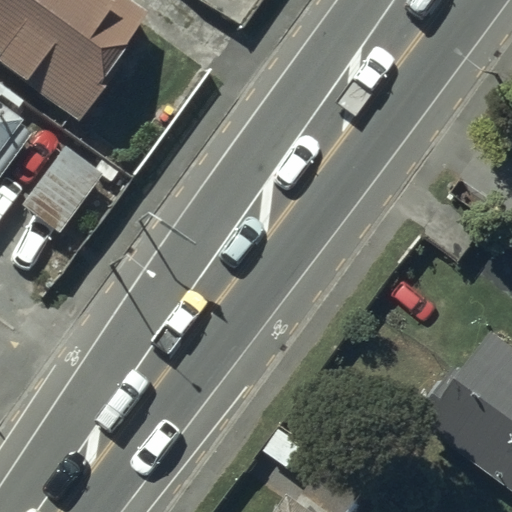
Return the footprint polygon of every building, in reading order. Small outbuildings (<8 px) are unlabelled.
[(0,0),(0,60),(67,112),(114,51),(107,46),(141,2),(138,0),(0,0)] [(16,111),(0,99),(0,167),(28,127),(12,116),(16,111)] [(54,146),(13,197),(52,228),(92,177),(54,146)] [(463,358),(450,350),(410,406),(511,477),(511,328),(493,315),(463,358)] [(327,511),(286,483),(265,511),(327,511)]
